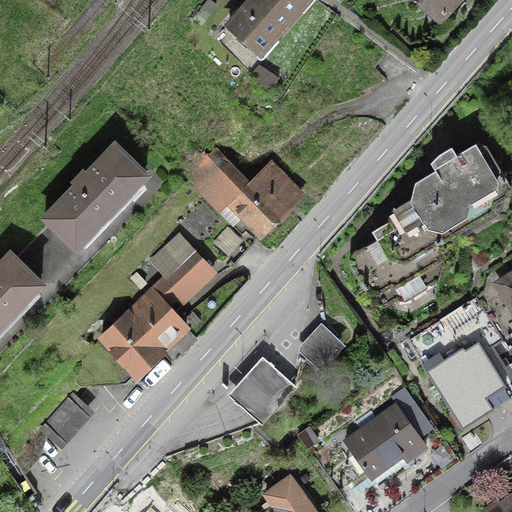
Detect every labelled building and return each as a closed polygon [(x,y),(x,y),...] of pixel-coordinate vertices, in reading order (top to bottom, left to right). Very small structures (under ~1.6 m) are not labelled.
[(306,0),(250,0),(251,0),(229,25),(260,53),(306,0)] [(433,0),(447,12),(458,0),(433,0)] [(150,168),(115,136),(43,214),(51,222),(76,246),(150,168)] [(433,236),(443,238),(444,235),(509,196),(511,186),(486,145),(477,143),(457,155),(452,147),(439,154),(431,163),(436,170),(415,182),(411,199),(433,236)] [(261,231),(297,192),(262,159),(247,175),(216,146),(183,181),(215,210),(225,198),(261,231)] [(433,236),(411,199),(399,206),(397,203),(392,207),(393,210),(392,210),(389,220),(372,231),(377,239),(352,253),(350,263),(374,304),(385,307),(434,278),(443,238),(433,236)] [(233,221),(213,245),(232,262),(253,238),(233,221)] [(173,308),(213,268),(191,247),(157,281),(150,274),(96,329),(144,376),(192,326),(173,308)] [(10,254),(0,265),(0,326),(41,284),(16,260),(10,254)] [(511,276),(501,284),(511,301),(511,276)] [(406,339),(463,428),(511,396),(511,376),(500,357),(508,351),(502,341),(504,340),(476,295),(406,339)] [(324,329),(303,351),(321,367),(341,345),(324,329)] [(262,353),(229,391),(263,421),(297,383),(262,353)] [(72,390),(38,428),(61,447),(97,410),(72,390)] [(397,406),(346,442),(370,475),(401,453),(406,460),(426,446),(397,406)] [(31,443),(16,460),(24,471),(35,458),(34,447),(34,446),(31,443)] [(10,450),(0,455),(0,457),(24,494),(35,487),(31,482),(24,471),(16,460),(10,450)] [(276,507),(268,511),(314,511),(290,477),(266,494),(276,507)] [(511,511),(511,492),(484,511),(511,511)] [(167,511),(156,501),(146,511),(167,511)]
